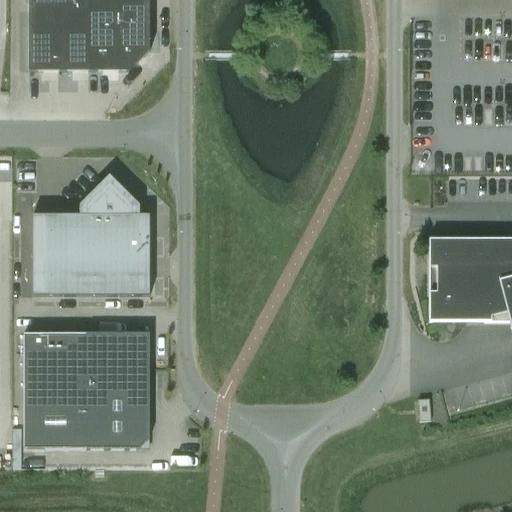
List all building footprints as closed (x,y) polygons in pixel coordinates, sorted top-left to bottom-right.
[(28,0),(29,6),(29,74),(129,74),(149,54),(149,0),(28,0)] [(32,299),(149,299),(149,217),(139,217),(139,208),(109,178),(79,208),(79,218),(32,217),(32,299)] [(511,241),(429,242),(429,323),(509,323),(511,334),(511,241)] [(23,451),(44,451),(86,451),(139,452),(149,441),(149,355),(149,336),(127,336),(87,336),(24,336),(23,336),(23,451)] [(419,423),(430,422),(429,401),(417,401),(419,423)]
